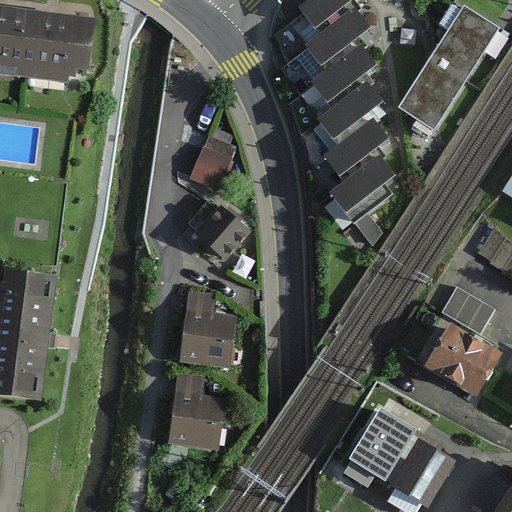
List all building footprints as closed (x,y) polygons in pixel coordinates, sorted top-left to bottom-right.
[(353,0),(309,0),(294,12),(299,18),(288,27),(303,47),(353,8),(349,3),(353,0)] [(460,8),(427,60),(463,83),(496,30),(460,8)] [(91,25),(0,12),(0,80),(58,89),(60,75),(84,78),(91,25)] [(363,35),(347,14),(298,51),(303,58),(292,66),(307,86),(357,48),(353,42),(363,35)] [(371,71),(355,50),(307,87),(311,94),(300,102),(316,122),(366,84),(362,79),(371,71)] [(431,133),(463,83),(427,60),(395,110),(431,133)] [(379,105),(364,86),(316,124),(319,127),(308,136),(323,156),(373,118),(369,113),(379,105)] [(385,144),(368,123),(320,160),(325,167),(313,175),(329,195),(379,157),(375,151),(385,144)] [(230,163),(236,148),(210,138),(204,153),(230,163)] [(179,176),(205,189),(217,164),(190,152),(179,176)] [(394,182),(378,161),(329,199),(334,205),(322,213),(338,234),(388,195),(384,190),(394,182)] [(221,262),(247,232),(216,205),(190,235),(221,262)] [(0,406),(33,411),(50,284),(0,276),(0,406)] [(176,365),(226,373),(234,318),(211,315),(214,294),(187,290),(176,365)] [(473,402),(499,358),(448,328),(422,372),(473,402)] [(164,446),(214,453),(222,399),(199,395),(202,374),(175,370),(164,446)] [(424,511),(426,511),(453,468),(407,440),(413,430),(374,407),(340,463),(379,487),(380,485),(424,511)] [(511,511),(511,488),(495,511),(511,511)]
